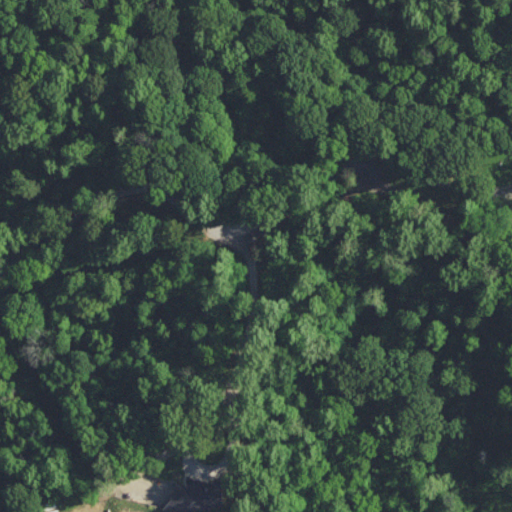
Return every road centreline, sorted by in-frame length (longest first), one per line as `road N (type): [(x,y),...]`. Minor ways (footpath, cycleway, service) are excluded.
road 1 (residential): [(260,227),(342,171),(373,163),(451,186),(496,194),(511,188)]
road 2 (residential): [(260,227),(251,327),(192,444)]
